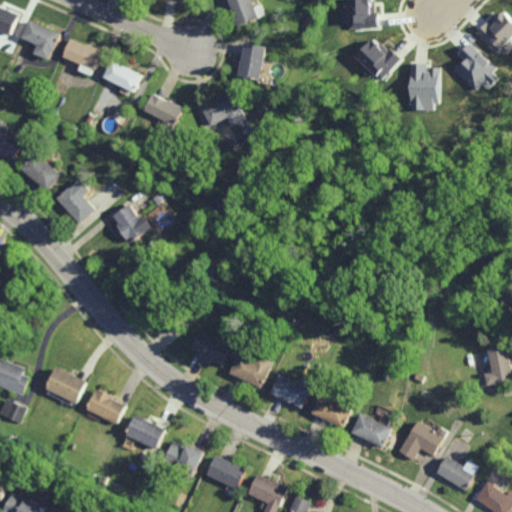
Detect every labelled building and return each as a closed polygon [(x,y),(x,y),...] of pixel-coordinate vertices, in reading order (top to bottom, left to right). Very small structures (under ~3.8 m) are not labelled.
[(252,0),(255,7),(262,4),(267,16),(239,26),(228,0),(252,0)] [(14,35),(0,29),(0,5),(22,15),(14,35)] [(312,17),(310,10),(318,8),(320,15),(312,17)] [(57,52),(56,51),(52,60),(37,53),(41,45),(25,38),(33,19),(65,34),(57,52)] [(89,45),(103,51),(95,70),(94,70),(93,70),(77,63),(77,62),(67,57),(74,40),(88,46),(89,45)] [(262,81),(239,77),(242,61),(243,61),(247,43),(268,47),(262,81)] [(135,92),(105,78),(113,61),(143,75),(135,92)] [(47,80),(40,77),(43,70),(50,72),(47,80)] [(240,124),(234,127),(230,118),(212,127),(203,109),(234,93),(254,132),(246,136),(240,124)] [(169,102),(170,101),(185,108),(179,121),(178,121),(173,132),(163,127),(166,122),(146,112),(155,95),(169,102)] [(8,132),(0,127),(0,125),(2,122),(11,127),(8,132)] [(16,163),(0,153),(0,128),(27,145),(16,163)] [(43,140),(38,137),(42,130),(47,134),(43,140)] [(52,192),(25,170),(38,153),(66,175),(52,192)] [(85,225),(61,199),(77,185),(87,195),(86,196),(87,197),(86,199),(97,211),(90,218),(91,219),(85,225)] [(158,205),(154,199),(159,195),(163,201),(158,205)] [(219,209),(213,207),(216,199),(222,201),(219,209)] [(133,244),(131,241),(129,243),(119,227),(122,226),(116,217),(132,207),(150,233),(133,244)] [(511,300),(506,298),(505,301),(497,297),(505,277),(511,278),(511,300)] [(172,303),(173,302),(186,316),(175,325),(164,312),(160,316),(147,301),(151,296),(159,289),(172,303)] [(224,361),(193,346),(198,335),(203,326),(233,342),(224,361)] [(511,377),(488,382),(486,370),(494,368),(489,345),(509,342),(511,359),(511,377)] [(257,357),(260,350),(276,358),(263,384),(231,369),(241,349),(257,357)] [(30,364),(27,371),(33,374),(26,391),(2,381),(0,385),(0,358),(3,360),(5,353),(30,364)] [(371,366),(366,364),(369,356),(374,358),(371,366)] [(76,399),(45,383),(55,362),(87,378),(76,399)] [(389,376),(383,373),(386,366),(393,369),(389,376)] [(305,405),(273,390),(282,370),(314,385),(305,405)] [(423,381),(415,377),(417,371),(426,375),(423,381)] [(113,392),(112,395),(127,402),(118,420),(86,405),(90,397),(95,387),(96,387),(97,385),(113,392)] [(346,425),(314,409),(324,391),(355,406),(346,425)] [(23,420),(2,410),(10,395),(30,405),(23,420)] [(386,445),(354,429),(363,410),(395,426),(386,445)] [(167,427),(158,446),(127,432),(131,421),(136,412),(167,427)] [(438,430),(441,425),(449,430),(434,453),(422,445),(414,457),(400,448),(407,436),(409,436),(419,418),(438,430)] [(187,444),(188,442),(206,450),(194,476),(164,463),(175,438),(187,444)] [(240,487),(210,472),(219,453),(249,467),(240,487)] [(468,489),(439,470),(443,462),(449,454),(478,472),(468,489)] [(0,458),(16,466),(9,483),(3,498),(0,496),(0,458)] [(67,468),(59,464),(61,460),(69,464),(67,468)] [(50,475),(45,473),(48,467),(54,469),(50,475)] [(275,478),(275,477),(292,485),(281,506),(251,491),(261,471),(275,478)] [(510,493),(511,490),(511,508),(508,511),(498,511),(478,497),(491,479),(510,493)] [(29,497),(29,496),(47,506),(44,511),(5,511),(16,490),(29,497)] [(291,511),(292,510),(291,509),(299,493),(314,500),(308,511),(291,511)]
